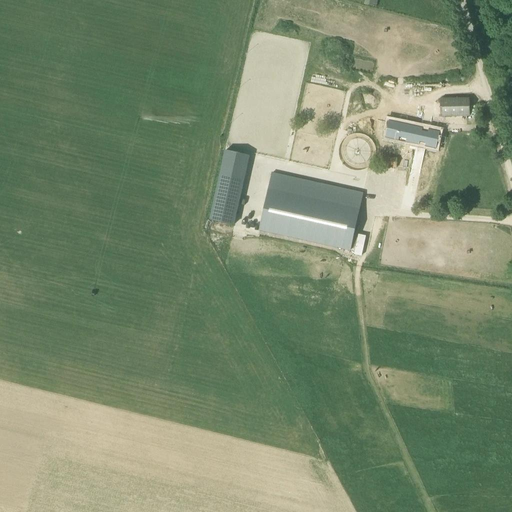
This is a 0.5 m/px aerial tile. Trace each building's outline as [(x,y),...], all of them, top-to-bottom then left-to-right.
[(441,117),(469,117),(468,98),(440,99),(441,117)] [(389,123),(385,141),(417,147),(421,130),(389,123)] [(436,134),(428,132),(424,149),(435,151),(437,143),(434,142),(436,134)] [(396,169),(397,158),(383,157),(382,167),(396,169)] [(222,161),(220,170),(245,176),(247,166),(222,161)] [(350,251),(361,198),(271,178),(259,231),(350,251)]
